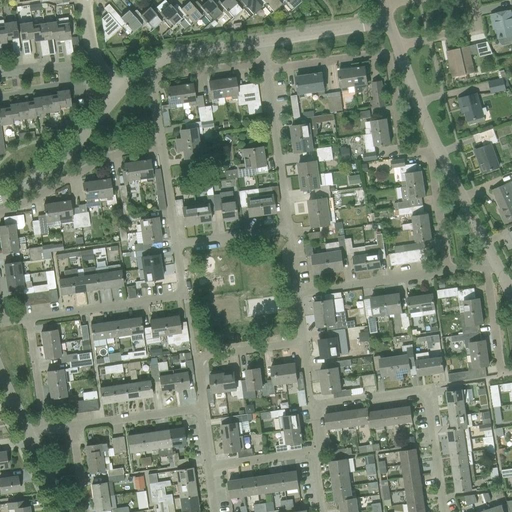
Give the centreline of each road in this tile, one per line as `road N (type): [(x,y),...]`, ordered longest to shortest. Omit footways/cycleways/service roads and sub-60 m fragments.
road 1 (residential): [(27,318),(182,295),(175,245)]
road 2 (residential): [(0,213),(112,155),(161,145)]
road 3 (residential): [(288,230),(266,70)]
road 4 (unclassified): [(0,198),(62,158),(119,92)]
road 5 (residential): [(201,408),(195,357),(303,342)]
road 6 (residential): [(447,271),(296,294)]
road 7 (residential): [(71,426),(201,408)]
road 8 (unclassified): [(262,42),(387,21)]
road 9 (residential): [(437,148),(494,261)]
road 10 (residential): [(444,511),(426,390)]
road 11 (residential): [(387,58),(266,70)]
road 12 (residential): [(447,271),(429,152)]
road 13 (unclassified): [(145,68),(262,42)]
road 14 (residential): [(387,58),(402,148),(429,152)]
